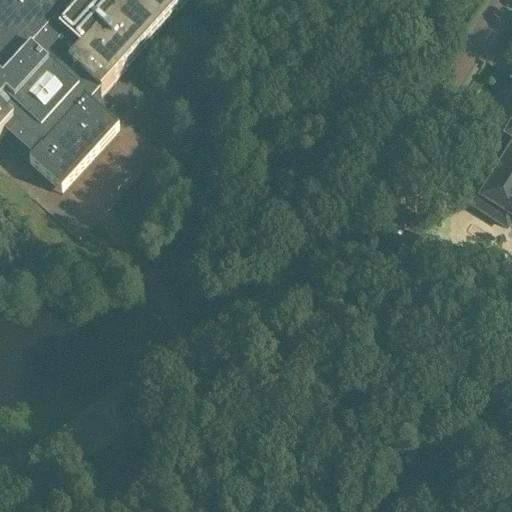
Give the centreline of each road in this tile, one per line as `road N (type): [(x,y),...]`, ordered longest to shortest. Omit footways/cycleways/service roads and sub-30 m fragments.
road 1 (residential): [(0,482),(65,450),(325,262)]
road 2 (residential): [(325,262),(381,192),(501,0)]
road 3 (residential): [(511,292),(325,262)]
